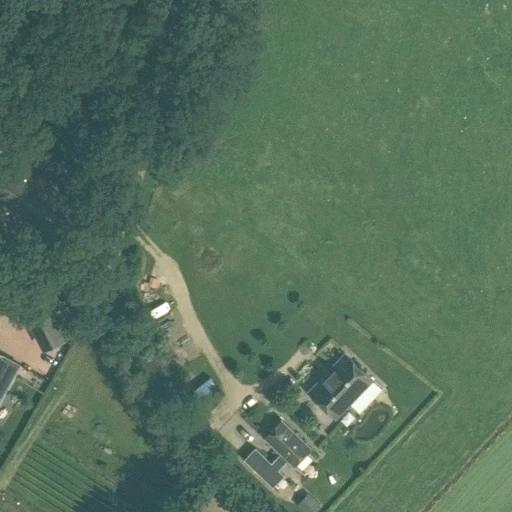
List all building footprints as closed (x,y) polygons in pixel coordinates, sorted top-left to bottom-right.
[(8,168),(0,182),(0,196),(68,234),(82,209),(8,168)] [(81,323),(53,274),(29,288),(57,337),(81,323)] [(342,354),(306,392),(333,417),(369,379),(342,354)] [(0,355),(0,395),(17,365),(0,355)] [(279,421),(262,439),(291,466),(308,448),(279,421)] [(251,480),(271,501),(287,486),(267,465),(251,480)]
